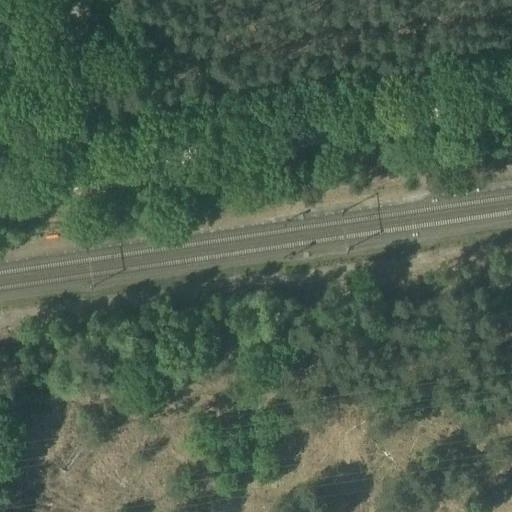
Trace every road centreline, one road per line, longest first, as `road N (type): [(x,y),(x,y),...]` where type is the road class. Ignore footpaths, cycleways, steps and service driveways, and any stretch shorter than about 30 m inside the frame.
road 1 (unclassified): [(0,191),(451,113),(511,90)]
road 2 (track): [(511,58),(359,102),(0,160)]
road 3 (track): [(104,0),(74,179)]
